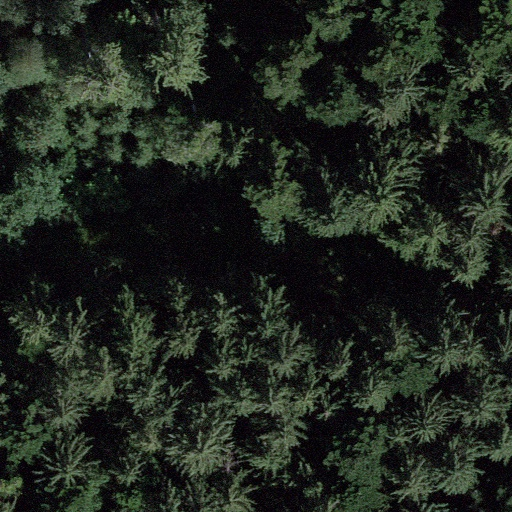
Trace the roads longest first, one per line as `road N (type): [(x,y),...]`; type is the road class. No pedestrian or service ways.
road 1 (track): [(375,243),(0,229)]
road 2 (track): [(0,316),(183,511)]
